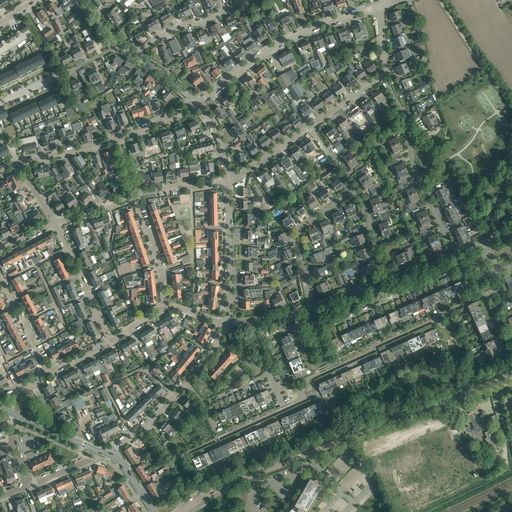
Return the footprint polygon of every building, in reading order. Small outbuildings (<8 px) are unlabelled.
[(65,9),(69,6),(70,7),(74,4),(71,0),(59,0),(61,2),(63,4),(59,6),(63,14),(67,11),(65,9)] [(123,0),(125,2),(125,3),(128,0),(136,0),(140,4),(144,1),(149,9),(151,8),(152,7),(150,5),(146,0),(123,0)] [(158,20),(159,22),(161,21),(165,27),(168,25),(167,24),(169,23),(169,22),(174,19),(169,12),(171,11),(165,0),(157,5),(159,8),(163,5),(167,12),(166,13),(167,15),(158,20)] [(299,0),(292,0),(298,14),(304,11),(300,4),(301,3),(299,0)] [(323,0),(324,2),(322,2),(323,5),(324,6),(325,11),(333,8),(331,4),(331,3),(329,0),(323,0)] [(184,7),(181,8),(185,16),(191,13),(189,9),(192,7),(190,4),(189,3),(188,1),(183,4),(184,7)] [(203,6),(205,10),(208,14),(214,11),(212,8),(216,6),(215,3),(214,4),(212,1),(205,5),(203,6)] [(60,12),(56,6),(53,2),(47,6),(52,13),(55,11),(57,14),(60,12)] [(123,11),(127,8),(122,2),(118,5),(123,11)] [(320,12),(319,8),(318,7),(316,2),(309,5),(313,15),(320,12)] [(275,4),(271,6),(276,15),(279,13),(275,4)] [(172,5),(169,7),(171,11),(174,17),(177,15),(179,20),(185,16),(181,8),(180,6),(176,8),(174,9),(172,5)] [(49,19),(45,14),(42,10),(37,14),(43,23),(49,19)] [(112,11),(106,15),(110,20),(109,21),(113,25),(115,22),(119,19),(120,19),(112,10),(112,11)] [(390,15),(393,22),(403,18),(400,11),(390,15)] [(289,13),(279,18),(283,26),(287,24),(289,23),(293,21),(289,13)] [(226,20),(228,24),(230,28),(235,25),(236,28),(242,25),(239,19),(236,21),(233,16),(226,20)] [(158,20),(157,20),(155,17),(152,18),(154,21),(145,26),(149,33),(156,29),(157,30),(158,29),(156,24),(159,22),(158,20)] [(278,28),(275,24),(273,19),(269,21),(267,18),(262,21),(266,29),(269,27),(271,31),(275,29),(275,30),(278,28)] [(57,31),(58,33),(62,31),(56,20),(52,23),(57,31)] [(248,23),(248,24),(246,20),(242,23),(249,33),(253,31),(248,23)] [(363,26),(362,23),(356,25),(356,26),(352,27),(354,34),(357,41),(362,39),(361,37),(368,35),(365,26),(363,26)] [(402,23),(397,25),(392,27),(395,35),(402,32),(401,28),(403,27),(402,23)] [(24,24),(19,28),(20,29),(18,31),(24,40),(32,35),(24,24)] [(133,33),(131,29),(126,31),(131,39),(134,37),(136,41),(146,36),(142,28),(143,28),(140,24),(137,26),(136,26),(136,27),(136,28),(138,30),(133,33)] [(210,28),(213,32),(215,36),(220,33),(221,36),(227,33),(224,28),(221,30),(218,24),(210,28)] [(259,24),(256,26),(259,29),(254,32),(260,43),(267,38),(259,24)] [(50,28),(42,33),(49,42),(52,47),(62,40),(59,36),(59,35),(56,37),(54,35),(50,28)] [(88,28),(82,32),(84,37),(88,35),(88,36),(92,34),(88,28)] [(339,34),(338,35),(339,38),(340,38),(341,41),(352,38),(350,31),(347,31),(346,28),(344,29),(344,28),(342,29),(342,30),(338,31),(339,34)] [(199,38),(197,39),(199,43),(208,38),(210,41),(213,39),(210,33),(207,35),(204,29),(196,33),(199,38)] [(16,33),(14,31),(9,34),(17,45),(24,40),(18,31),(16,33)] [(328,34),(325,35),(328,45),(335,43),(335,44),(337,51),(340,50),(336,40),(335,41),(334,39),(332,33),(331,33),(331,32),(327,33),(328,34)] [(182,40),(186,47),(187,47),(188,50),(196,46),(197,48),(200,46),(199,43),(197,39),(196,37),(193,39),(190,33),(183,37),(184,39),(182,40)] [(5,39),(2,40),(9,51),(17,45),(9,34),(4,38),(5,39)] [(324,43),(323,41),(321,36),(313,40),(317,50),(325,47),(323,43),(324,43)] [(395,39),(396,42),(394,42),(396,48),(406,45),(405,40),(406,40),(404,36),(395,39)] [(84,45),(88,52),(89,53),(91,51),(92,50),(91,50),(95,48),(89,37),(85,39),(87,43),(84,45)] [(246,40),(243,43),(249,51),(256,47),(252,42),(253,41),(251,37),(249,38),(246,40)] [(176,52),(177,53),(181,51),(175,39),(167,43),(172,54),(176,52)] [(234,55),(235,56),(238,60),(241,58),(245,56),(244,55),(240,50),(238,52),(237,50),(238,49),(234,44),(232,45),(230,42),(231,41),(230,39),(228,41),(225,43),(234,54),(234,55)] [(9,51),(2,40),(0,42),(0,41),(0,52),(2,55),(9,50),(9,51)] [(301,45),(303,49),(304,51),(308,49),(310,53),(313,51),(311,48),(308,41),(301,45)] [(82,55),(80,51),(76,44),(73,46),(75,50),(71,52),(75,59),(76,59),(76,60),(79,58),(79,57),(82,55)] [(165,46),(160,48),(161,48),(164,53),(162,54),(161,54),(166,63),(165,64),(166,64),(170,62),(172,61),(174,60),(171,53),(169,54),(167,50),(165,46)] [(222,62),(227,68),(228,69),(230,67),(230,66),(234,63),(229,57),(230,56),(227,53),(229,51),(225,46),(222,48),(224,50),(221,53),(226,59),(222,62)] [(399,52),(394,54),(395,57),(398,56),(400,61),(400,62),(400,61),(401,63),(403,62),(407,61),(408,60),(407,59),(408,59),(411,57),(408,49),(405,50),(399,52)] [(293,57),(290,50),(278,56),(280,59),(279,60),(280,60),(282,63),(285,67),(291,64),(289,59),(293,57)] [(318,60),(320,66),(321,66),(324,64),(319,51),(315,52),(318,60)] [(186,64),(188,68),(202,61),(197,52),(184,59),(185,61),(184,62),(186,65),(186,64)] [(60,67),(71,61),(73,60),(70,55),(68,56),(67,54),(60,58),(59,57),(56,59),(60,67)] [(35,57),(40,67),(45,64),(40,55),(35,57)] [(123,60),(116,56),(113,61),(111,65),(110,66),(107,68),(112,77),(116,73),(113,68),(116,63),(121,66),(124,62),(123,61),(123,60)] [(30,60),(34,69),(40,67),(35,57),(30,60)] [(34,69),(30,60),(25,62),(29,72),(34,69)] [(314,70),(320,66),(318,60),(311,63),(314,70)] [(363,64),(366,69),(369,73),(376,68),(371,61),(368,63),(367,61),(363,64)] [(404,65),(395,68),(396,71),(398,71),(400,76),(411,71),(407,61),(403,62),(404,65)] [(20,65),(24,74),(29,72),(25,62),(20,65)] [(121,66),(116,75),(120,77),(122,73),(124,74),(127,70),(130,72),(133,67),(126,63),(123,67),(121,66)] [(366,75),(363,71),(358,64),(355,67),(359,72),(356,74),(359,80),(366,75)] [(19,77),(24,74),(20,65),(14,67),(19,77)] [(208,65),(203,69),(206,73),(211,69),(208,65)] [(212,73),(216,79),(222,74),(220,72),(222,70),(219,67),(217,69),(214,66),(212,68),(214,71),(212,73)] [(267,71),(266,70),(263,66),(259,68),(256,69),(257,70),(257,71),(260,75),(263,73),(267,79),(269,78),(270,79),(273,77),(271,74),(269,75),(266,71),(267,71)] [(198,67),(192,69),(194,73),(196,72),(196,73),(199,76),(202,74),(200,70),(199,69),(198,67)] [(14,69),(8,72),(13,81),(18,78),(14,69)] [(134,75),(132,78),(134,79),(132,82),(138,85),(141,84),(138,82),(140,78),(141,79),(141,78),(144,74),(137,69),(136,71),(135,71),(133,74),(134,75)] [(283,89),(299,80),(292,69),(277,78),(283,89)] [(94,70),(86,74),(89,79),(89,80),(91,83),(92,83),(98,93),(105,89),(94,70)] [(13,81),(8,72),(3,74),(7,84),(13,81)] [(352,78),(354,77),(350,72),(348,73),(349,75),(343,79),(349,88),(356,83),(352,78)] [(196,73),(190,78),(192,81),(196,86),(203,80),(199,76),(196,73)] [(119,79),(115,75),(114,75),(113,77),(110,80),(115,84),(119,79)] [(143,85),(141,88),(146,90),(147,89),(147,88),(148,88),(149,89),(149,88),(151,85),(152,86),(152,85),(155,81),(155,80),(155,79),(153,77),(152,79),(148,77),(148,76),(143,85)] [(251,77),(251,78),(249,76),(243,81),(250,90),(257,85),(251,77)] [(410,88),(408,82),(410,81),(409,78),(397,83),(399,86),(401,91),(401,92),(410,88)] [(77,79),(70,83),(73,87),(74,89),(77,87),(80,92),(83,90),(81,87),(80,84),(77,79)] [(262,79),(258,81),(265,89),(268,87),(262,79)] [(318,85),(317,86),(313,81),(311,83),(318,93),(321,91),(318,85)] [(345,91),(342,87),(340,83),(333,88),(338,96),(345,91)] [(287,87),(283,91),(286,94),(290,91),(296,101),(297,101),(303,97),(303,96),(301,94),(296,86),(294,84),(288,88),(287,87)] [(246,95),(243,91),(240,87),(233,92),(237,97),(241,94),(243,97),(246,95)] [(161,98),(164,100),(167,104),(170,101),(169,99),(172,96),(163,88),(160,92),(163,95),(161,98)] [(92,98),(87,89),(84,91),(89,100),(92,98)] [(334,98),(332,94),(329,91),(322,95),(328,103),(334,98)] [(378,104),(382,101),(384,104),(387,102),(380,91),(373,96),(378,104)] [(413,92),(404,96),(406,99),(407,101),(408,100),(410,103),(417,100),(419,99),(416,94),(415,91),(413,92)] [(265,101),(270,97),(267,92),(262,96),(265,101)] [(63,102),(59,93),(53,96),(58,105),(63,102)] [(146,96),(148,102),(150,109),(153,108),(155,111),(161,108),(159,104),(158,101),(158,102),(156,98),(153,99),(152,100),(150,95),(149,93),(146,96)] [(53,96),(48,98),(52,107),(58,105),(53,96)] [(226,106),(226,105),(228,108),(234,104),(232,101),(228,96),(222,100),(226,106)] [(264,102),(259,96),(253,100),(258,106),(263,103),(264,102)] [(430,96),(421,100),(422,103),(412,107),(415,116),(425,112),(422,107),(425,105),(424,103),(425,102),(432,99),(430,96)] [(135,97),(123,103),(126,109),(134,105),(133,103),(137,100),(135,97)] [(271,97),(267,100),(277,113),(281,110),(271,97)] [(48,98),(43,100),(47,110),(52,107),(48,98)] [(324,105),(319,98),(315,101),(316,103),(313,105),(317,110),(318,111),(321,109),(320,108),(324,105)] [(370,102),(368,99),(361,104),(366,111),(367,111),(367,112),(375,106),(371,101),(370,102)] [(47,110),(43,100),(38,103),(42,112),(47,110)] [(35,114),(40,112),(36,102),(30,105),(35,114)] [(302,107),(299,109),(301,112),(303,114),(306,118),(309,116),(308,115),(312,112),(309,108),(307,105),(305,102),(301,105),(302,107)] [(111,110),(110,109),(109,104),(102,107),(104,113),(111,110)] [(30,105),(25,107),(29,116),(35,114),(30,105)] [(139,115),(140,117),(144,115),(145,116),(150,114),(147,106),(142,108),(131,112),(133,118),(139,115)] [(20,110),(24,119),(29,116),(25,107),(20,110)] [(221,109),(219,107),(214,111),(219,117),(220,116),(223,120),(229,115),(223,108),(221,109)] [(0,109),(0,114),(2,119),(8,117),(4,108),(0,109)] [(368,120),(365,116),(364,115),(363,113),(361,114),(357,109),(351,114),(356,121),(359,119),(363,124),(368,120)] [(19,121),(24,119),(20,110),(15,112),(19,121)] [(11,119),(13,122),(14,124),(19,121),(15,112),(9,115),(11,119)] [(291,120),(295,126),(299,123),(299,124),(302,122),(301,121),(302,121),(298,116),(295,113),(289,117),(291,120)] [(368,113),(364,115),(365,116),(368,120),(370,123),(373,120),(368,113)] [(127,124),(126,119),(124,114),(116,116),(120,126),(124,125),(124,126),(127,125),(127,124)] [(246,114),(239,119),(241,122),(248,118),(246,114)] [(433,114),(422,118),(425,125),(427,124),(430,131),(437,128),(439,127),(436,120),(433,114)] [(115,123),(114,124),(111,116),(108,118),(109,121),(106,122),(108,130),(111,129),(112,131),(117,129),(115,123)] [(350,126),(347,122),(345,118),(338,123),(343,130),(350,126)] [(279,124),(285,133),(292,128),(286,119),(279,124)] [(188,125),(190,129),(192,132),(196,131),(197,134),(201,132),(196,121),(188,125)] [(270,125),(267,121),(261,125),(265,131),(268,129),(267,127),(270,125)] [(74,132),(75,132),(82,129),(80,122),(72,125),(74,132)] [(356,122),(353,125),(361,136),(364,134),(356,122)] [(230,130),(236,139),(239,136),(241,139),(247,135),(245,132),(246,131),(242,125),(241,126),(239,123),(230,130)] [(63,125),(64,129),(68,140),(75,137),(71,126),(69,127),(68,124),(63,125)] [(81,135),(84,143),(91,140),(93,139),(90,133),(96,131),(93,125),(86,128),(88,133),(81,135)] [(181,126),(174,129),(176,134),(177,136),(179,139),(186,136),(183,130),(181,126)] [(329,137),(333,134),(336,139),(340,137),(336,131),(335,132),(332,127),(325,132),(329,137)] [(62,142),(68,140),(64,129),(58,131),(62,142)] [(281,135),(278,131),(277,129),(273,131),(273,130),(269,133),(274,140),(281,135)] [(341,133),(347,143),(349,145),(354,141),(352,139),(350,141),(346,136),(347,136),(344,131),(341,133)] [(168,132),(160,134),(162,141),(164,145),(166,144),(172,142),(171,141),(174,141),(171,132),(168,133),(168,132)] [(54,133),(48,135),(51,145),(58,143),(55,136),(54,133)] [(261,137),(258,139),(261,142),(260,142),(264,148),(264,147),(265,148),(268,146),(267,145),(270,143),(267,138),(266,138),(264,134),(261,137)] [(44,147),(51,145),(48,135),(41,137),(42,141),(44,147)] [(39,146),(35,136),(27,138),(30,151),(36,149),(36,147),(39,146)] [(390,144),(392,148),(400,144),(397,137),(393,140),(391,137),(384,140),(386,143),(388,142),(389,144),(390,144)] [(24,152),(30,151),(27,138),(18,140),(21,151),(24,150),(24,152)] [(154,138),(147,140),(149,145),(150,147),(153,146),(154,149),(157,148),(158,148),(161,147),(160,144),(156,145),(155,143),(154,138)] [(301,144),(307,153),(312,150),(315,148),(309,139),(301,144)] [(211,141),(206,142),(189,146),(192,155),(207,151),(208,154),(213,153),(211,141)] [(247,148),(252,156),(253,156),(253,157),(257,154),(257,153),(259,151),(254,143),(247,148)] [(142,156),(140,151),(139,151),(136,144),(130,146),(131,149),(128,151),(131,158),(139,156),(139,157),(142,156)] [(403,150),(400,144),(392,148),(393,151),(392,152),(393,154),(391,155),(394,161),(396,160),(401,158),(398,152),(403,150)] [(9,154),(5,145),(0,147),(0,149),(4,157),(9,154)] [(343,158),(347,164),(355,158),(352,155),(353,154),(352,152),(354,151),(352,148),(349,145),(342,150),(344,154),(345,153),(347,155),(343,158)] [(298,147),(291,152),(297,161),(302,158),(306,164),(310,161),(306,155),(305,154),(303,155),(298,147)] [(111,160),(109,152),(108,152),(108,151),(105,152),(105,153),(103,154),(104,158),(102,158),(103,162),(105,161),(106,165),(114,163),(113,159),(111,160)] [(244,157),(248,156),(248,160),(252,160),(247,152),(237,154),(237,153),(234,153),(235,158),(237,158),(238,162),(241,162),(242,162),(244,161),(244,157)] [(310,161),(312,163),(314,161),(311,157),(310,157),(308,154),(306,155),(310,161)] [(75,156),(70,160),(73,164),(78,170),(83,167),(82,166),(85,164),(86,164),(84,161),(83,160),(80,155),(77,158),(76,158),(75,156)] [(100,163),(100,160),(98,155),(92,157),(93,157),(90,158),(91,162),(94,161),(96,168),(99,167),(98,164),(100,163)] [(293,165),(289,159),(286,155),(280,160),(286,170),(293,165)] [(357,162),(355,158),(347,164),(351,169),(355,166),(357,169),(363,165),(361,162),(359,163),(358,161),(357,162)] [(396,160),(394,161),(389,163),(392,169),(394,168),(397,174),(398,173),(406,169),(403,163),(400,165),(399,162),(397,162),(396,160)] [(197,162),(189,163),(189,168),(190,172),(197,171),(197,175),(201,175),(206,174),(206,173),(213,172),(213,170),(214,170),(214,167),(213,167),(212,165),(212,163),(207,164),(202,165),(197,165),(197,162)] [(270,167),(273,171),(274,172),(277,170),(279,174),(282,171),(276,162),(270,167)] [(61,174),(65,179),(67,178),(74,173),(66,163),(59,168),(63,173),(61,174)] [(328,164),(322,169),(318,171),(321,176),(325,173),(324,172),(330,168),(328,164)] [(47,165),(34,168),(35,175),(36,178),(40,177),(40,174),(48,172),(47,165)] [(165,172),(166,175),(166,180),(174,179),(173,172),(177,171),(176,165),(172,165),(169,166),(170,171),(165,172)] [(179,170),(179,173),(180,178),(188,177),(187,169),(186,165),(182,166),(183,170),(179,170)] [(54,177),(58,174),(54,168),(50,171),(54,177)] [(162,180),(160,169),(157,170),(157,173),(153,174),(154,182),(162,180)] [(367,169),(364,171),(360,174),(362,176),(358,179),(362,185),(369,180),(367,177),(368,176),(367,174),(369,172),(367,169)] [(409,176),(406,169),(398,173),(399,177),(398,177),(399,180),(397,181),(399,185),(397,186),(398,188),(406,184),(405,181),(406,181),(405,178),(409,176)] [(273,181),(275,180),(272,177),(271,178),(265,170),(259,174),(265,183),(272,179),(273,181)] [(324,175),(321,177),(324,182),(328,179),(326,178),(330,175),(334,172),(332,170),(329,172),(328,173),(326,174),(324,175)] [(141,178),(142,183),(145,183),(146,184),(149,183),(149,182),(148,175),(145,176),(144,172),(138,173),(139,178),(141,178)] [(3,187),(4,189),(11,186),(15,194),(22,191),(15,174),(7,178),(8,179),(1,183),(0,183),(0,187),(1,188),(3,187)] [(83,182),(77,174),(74,176),(80,184),(83,182)] [(337,177),(334,179),(336,183),(333,186),(337,191),(344,187),(337,177)] [(115,180),(112,182),(114,184),(111,187),(115,193),(122,189),(115,180)] [(372,183),(369,180),(362,185),(366,191),(368,189),(370,191),(372,190),(373,192),(372,193),(381,189),(376,183),(374,184),(373,182),(372,183)] [(97,192),(101,198),(108,193),(104,188),(106,187),(103,182),(98,186),(101,189),(97,192)] [(271,191),(269,189),(270,189),(266,184),(263,186),(266,191),(268,193),(271,191)] [(406,184),(398,188),(400,187),(403,192),(405,191),(406,194),(407,193),(409,197),(417,193),(414,187),(411,188),(410,185),(408,186),(406,184)] [(78,189),(84,195),(81,198),(85,203),(91,198),(89,195),(92,193),(85,185),(78,189)] [(324,186),(316,192),(319,196),(320,195),(324,201),(330,196),(326,190),(324,186)] [(247,188),(240,188),(240,197),(245,196),(251,196),(251,189),(247,189),(247,188)] [(262,195),(257,188),(253,190),(258,197),(262,195)] [(436,192),(439,199),(450,194),(447,188),(441,190),(436,192)] [(370,201),(372,207),(381,204),(380,200),(381,200),(380,197),(382,197),(381,193),(382,193),(381,189),(372,193),(374,199),(370,201)] [(420,199),(417,193),(409,197),(406,198),(408,202),(409,201),(410,203),(407,205),(410,211),(418,207),(417,204),(418,203),(417,201),(420,199)] [(65,201),(69,208),(76,203),(69,194),(66,196),(68,198),(65,201)] [(453,201),(450,194),(439,199),(442,206),(450,203),(450,202),(453,201)] [(26,209),(22,203),(23,202),(24,199),(22,196),(19,195),(16,197),(16,200),(17,203),(16,203),(21,212),(26,209)] [(318,205),(311,195),(305,200),(307,203),(311,209),(318,205)] [(60,201),(58,198),(57,196),(53,199),(57,204),(53,206),(57,211),(64,207),(60,201)] [(150,213),(157,211),(154,204),(156,203),(155,199),(148,200),(149,205),(148,205),(150,213)] [(247,201),(240,201),(241,209),(247,209),(254,209),(253,204),(249,204),(249,206),(247,206),(247,201)] [(345,205),(345,206),(344,206),(349,218),(356,215),(355,211),(356,211),(355,208),(354,208),(352,203),(348,205),(347,204),(345,205)] [(383,203),(381,204),(372,207),(374,214),(377,213),(379,216),(379,215),(381,215),(382,217),(388,215),(387,212),(386,209),(384,210),(383,208),(385,207),(383,203)] [(300,217),(307,212),(301,204),(295,209),(300,217)] [(418,217),(420,220),(428,217),(425,210),(422,212),(421,209),(420,210),(419,210),(418,207),(412,210),(413,212),(412,213),(414,216),(416,215),(417,217),(418,217)] [(458,213),(455,207),(452,209),(445,212),(448,218),(458,213)] [(32,213),(30,209),(23,213),(26,219),(29,217),(32,222),(33,222),(34,223),(36,221),(37,220),(41,218),(37,210),(32,213)] [(127,221),(133,219),(131,211),(124,214),(127,221)] [(159,218),(157,211),(150,213),(153,221),(159,218)] [(340,212),(332,215),(336,223),(340,221),(341,224),(345,222),(340,212)] [(12,222),(8,224),(12,233),(19,229),(17,226),(19,226),(12,213),(8,215),(12,222)] [(284,216),(278,220),(282,226),(284,224),(286,227),(293,222),(287,213),(284,216)] [(461,220),(458,213),(448,218),(451,224),(458,221),(461,220)] [(255,214),(251,214),(245,214),(245,225),(252,225),(252,221),(255,221),(255,220),(255,215),(255,214)] [(379,225),(381,231),(390,228),(388,225),(389,224),(388,222),(390,221),(389,218),(388,215),(382,217),(383,220),(382,220),(383,223),(379,225)] [(104,229),(104,231),(108,230),(106,224),(110,222),(108,216),(100,219),(104,229)] [(431,223),(428,217),(420,220),(421,224),(420,224),(421,227),(419,228),(422,234),(429,231),(427,228),(428,228),(426,225),(431,223)] [(159,218),(153,221),(155,228),(162,226),(159,218)] [(104,229),(100,219),(93,221),(95,227),(99,226),(101,232),(104,231),(104,229)] [(129,229),(136,226),(133,219),(127,221),(129,229)] [(328,220),(320,224),(324,233),(323,234),(322,233),(324,237),(334,232),(328,220)] [(0,228),(0,237),(1,239),(9,235),(6,228),(8,227),(6,221),(1,224),(2,226),(1,227),(2,228),(0,228)] [(75,239),(83,237),(80,227),(80,225),(74,227),(75,229),(72,230),(73,232),(74,236),(73,236),(74,239),(75,239)] [(132,236),(139,234),(136,226),(129,229),(132,236)] [(164,233),(162,226),(155,228),(158,235),(164,233)] [(457,237),(467,233),(464,226),(454,231),(457,237)] [(319,236),(316,228),(308,231),(313,243),(320,240),(321,241),(321,242),(323,248),(327,246),(322,235),(319,236)] [(391,232),(390,228),(381,231),(383,238),(388,236),(390,242),(397,240),(395,234),(393,234),(392,231),(391,232)] [(278,230),(275,231),(280,241),(277,243),(279,246),(288,241),(283,231),(279,233),(278,230)] [(245,231),(245,239),(252,239),(252,235),(256,235),(256,231),(245,231)] [(94,233),(91,235),(93,239),(92,240),(94,244),(99,241),(96,235),(95,235),(94,233)] [(164,233),(158,235),(161,243),(167,241),(164,233)] [(429,240),(431,244),(439,240),(436,234),(433,235),(433,234),(431,235),(430,233),(423,236),(425,240),(427,239),(428,241),(429,240)] [(470,236),(469,236),(467,233),(457,237),(460,244),(471,239),(470,236)] [(135,244),(141,241),(139,234),(132,236),(135,244)] [(49,236),(43,239),(46,245),(49,251),(51,255),(54,254),(52,250),(49,244),(53,242),(52,241),(57,239),(55,235),(50,238),(49,236)] [(355,242),(356,246),(365,243),(362,235),(351,239),(352,243),(355,242)] [(78,247),(80,250),(84,248),(88,246),(85,236),(84,237),(83,237),(75,239),(77,247),(78,247)] [(46,245),(43,239),(43,238),(40,240),(40,241),(37,243),(40,248),(46,245)] [(442,246),(439,240),(431,244),(432,247),(431,248),(432,251),(430,252),(432,255),(435,253),(436,256),(441,254),(440,251),(442,250),(440,247),(442,246)] [(137,251),(144,249),(141,241),(135,244),(136,247),(133,248),(135,252),(137,251)] [(170,248),(167,241),(161,243),(163,250),(170,248)] [(31,246),(34,252),(37,257),(39,261),(42,260),(39,255),(39,254),(37,250),(40,248),(37,243),(31,246)] [(31,246),(25,249),(28,255),(34,252),(31,246)] [(405,250),(401,251),(402,254),(405,263),(412,260),(411,257),(410,256),(413,254),(415,254),(415,252),(413,246),(407,248),(405,249),(405,250)] [(172,255),(170,248),(163,250),(166,257),(172,255)] [(246,257),(252,257),(257,257),(257,251),(260,251),(260,248),(252,248),(246,248),(246,257)] [(282,257),(284,261),(292,257),(288,250),(286,251),(284,248),(269,255),(269,260),(278,255),(279,258),(282,257)] [(22,258),(25,264),(27,268),(30,267),(28,262),(25,257),(28,255),(25,249),(19,252),(22,258)] [(140,258),(146,256),(144,249),(137,251),(140,258)] [(361,255),(362,260),(370,257),(367,249),(356,253),(358,256),(361,255)] [(82,261),(90,257),(88,253),(85,254),(84,251),(79,254),(82,261)] [(323,254),(325,253),(324,251),(310,257),(311,259),(312,259),(314,264),(313,264),(321,261),(322,261),(325,260),(325,259),(326,258),(326,257),(325,255),(323,256),(323,255),(323,254)] [(19,252),(13,255),(16,261),(22,258),(19,252)] [(395,253),(392,254),(394,261),(395,263),(398,262),(399,265),(405,263),(402,254),(398,255),(398,254),(395,255),(395,253)] [(7,258),(10,264),(13,270),(15,274),(18,273),(15,268),(13,263),(16,261),(13,255),(13,254),(10,256),(10,257),(7,258)] [(176,258),(175,254),(172,255),(166,257),(168,265),(181,261),(183,264),(190,262),(188,255),(180,258),(180,257),(176,258)] [(146,256),(140,258),(143,266),(149,264),(146,256)] [(94,264),(90,257),(82,261),(85,268),(89,266),(91,269),(97,266),(102,263),(101,261),(94,264)] [(5,267),(10,264),(7,258),(1,261),(1,262),(0,263),(0,266),(2,271),(5,269),(6,269),(5,267)] [(54,261),(57,267),(63,265),(60,258),(54,261)] [(260,264),(253,264),(253,263),(246,263),(246,271),(253,271),(256,271),(256,267),(260,267),(260,264)] [(363,269),(363,271),(365,276),(366,275),(367,276),(376,273),(376,272),(377,272),(375,268),(374,268),(373,263),(363,267),(364,268),(363,269)] [(209,272),(211,272),(218,272),(218,264),(211,264),(208,264),(208,270),(205,270),(205,274),(209,274),(209,272)] [(57,267),(59,274),(66,271),(63,265),(57,267)] [(272,275),(279,271),(281,275),(284,273),(285,277),(295,273),(292,265),(285,268),(284,267),(278,269),(278,268),(270,272),(272,275)] [(316,279),(326,275),(324,271),(327,270),(326,267),(314,272),(316,279)] [(144,280),(147,280),(154,279),(153,271),(150,271),(149,268),(143,270),(144,280)] [(68,277),(66,271),(59,274),(62,280),(68,277)] [(88,274),(91,281),(97,278),(93,271),(88,274)] [(341,278),(340,274),(337,275),(336,275),(337,279),(340,286),(344,284),(341,278)] [(17,277),(11,280),(14,287),(20,284),(24,282),(21,275),(17,277)] [(450,276),(455,285),(456,289),(455,290),(457,294),(464,291),(460,282),(458,284),(454,275),(450,276)] [(242,281),(241,281),(242,284),(243,284),(243,285),(254,284),(254,276),(249,276),(247,276),(242,277),(242,281)] [(455,295),(457,294),(455,290),(456,289),(455,285),(452,286),(448,277),(445,278),(446,281),(451,292),(449,292),(453,299),(456,298),(455,295)] [(100,285),(97,278),(91,281),(95,288),(100,285)] [(443,279),(440,281),(446,294),(444,295),(446,299),(447,302),(453,299),(449,292),(451,292),(446,281),(444,282),(443,279)] [(182,280),(182,282),(179,282),(172,283),(173,291),(180,290),(183,290),(182,284),(186,284),(186,280),(182,280)] [(441,302),(446,299),(444,295),(446,294),(440,281),(437,282),(438,284),(437,285),(438,287),(436,288),(438,292),(440,296),(438,297),(441,302)] [(320,294),(328,291),(331,290),(327,282),(317,287),(319,291),(319,292),(320,294)] [(66,294),(69,292),(74,290),(71,283),(65,285),(67,288),(64,290),(66,294)] [(20,284),(14,287),(18,293),(23,290),(20,284)] [(435,304),(441,302),(438,297),(440,296),(438,292),(436,293),(432,284),(429,286),(433,295),(435,299),(433,300),(435,304)] [(208,293),(211,294),(217,295),(219,287),(212,286),(211,288),(209,288),(208,293)] [(55,299),(60,297),(55,287),(51,289),(55,299)] [(256,288),(256,287),(251,287),(251,290),(243,290),(243,292),(241,292),(241,297),(243,297),(250,297),(250,293),(262,292),(262,288),(256,288)] [(436,306),(435,304),(433,300),(435,299),(433,295),(430,296),(426,287),(423,288),(427,297),(429,301),(427,302),(429,306),(432,305),(433,307),(436,306)] [(288,288),(284,290),(288,298),(291,297),(293,303),(300,299),(297,291),(292,294),(290,288),(288,288)] [(74,290),(69,292),(72,299),(78,297),(74,290)] [(103,291),(97,293),(100,300),(106,298),(109,296),(106,291),(103,292),(103,291)] [(419,312),(424,309),(422,305),(424,304),(422,300),(419,301),(415,292),(412,293),(416,302),(418,306),(417,307),(419,312)] [(211,294),(208,293),(207,293),(207,295),(207,298),(210,298),(209,301),(216,302),(217,295),(211,294)] [(24,304),(30,301),(27,294),(21,297),(24,304)] [(285,305),(280,294),(277,296),(279,299),(273,301),(277,309),(285,305)] [(407,296),(411,305),(413,309),(411,309),(413,314),(419,312),(417,307),(418,306),(416,302),(414,303),(410,294),(407,296)] [(429,301),(427,297),(425,298),(423,294),(420,295),(422,300),(424,304),(422,305),(424,309),(427,308),(428,310),(430,309),(429,306),(427,302),(429,301)] [(106,298),(100,300),(104,308),(109,305),(112,304),(109,296),(106,298)] [(60,309),(63,307),(64,307),(60,297),(55,299),(60,309)] [(404,297),(401,298),(405,307),(407,311),(406,312),(408,316),(413,314),(411,309),(413,309),(411,305),(408,306),(404,297)] [(400,309),(400,310),(402,314),(400,314),(402,319),(408,316),(406,312),(407,311),(405,307),(403,308),(399,299),(396,301),(400,309)] [(480,300),(465,307),(468,312),(470,311),(479,308),(478,305),(482,303),(480,300)] [(24,304),(28,310),(33,307),(30,301),(24,304)] [(78,312),(84,309),(80,302),(75,305),(76,308),(73,309),(75,314),(78,312)] [(403,321),(402,319),(400,314),(402,314),(400,310),(397,311),(393,302),(390,303),(394,312),(396,316),(395,317),(397,321),(400,320),(401,322),(403,321)] [(391,324),(397,321),(395,317),(396,316),(394,312),(392,313),(388,304),(383,306),(391,324)] [(484,309),(483,306),(479,308),(470,311),(472,317),(483,312),(482,310),(484,309)] [(37,313),(33,307),(28,310),(31,316),(37,313)] [(389,325),(385,316),(383,317),(379,308),(376,310),(380,319),(384,327),(389,325)] [(87,316),(84,309),(78,312),(81,319),(87,316)] [(110,320),(115,317),(112,310),(106,313),(110,320)] [(370,312),(374,321),(378,330),(379,332),(385,329),(384,327),(380,319),(377,320),(373,311),(370,312)] [(483,312),(472,317),(475,322),(484,319),(483,316),(487,314),(485,311),(483,312)] [(0,323),(1,323),(10,319),(7,312),(5,313),(4,312),(0,314),(1,315),(2,318),(0,319),(0,323)] [(365,315),(369,324),(373,332),(378,330),(374,321),(372,322),(368,313),(365,315)] [(171,315),(164,320),(167,325),(171,330),(179,324),(175,317),(172,318),(171,315)] [(110,320),(113,327),(116,326),(117,329),(123,326),(118,316),(110,320)] [(359,317),(363,326),(367,335),(368,337),(374,335),(373,332),(369,324),(366,325),(362,316),(359,317)] [(486,321),(489,320),(488,317),(484,319),(475,322),(477,328),(487,323),(486,321)] [(40,318),(34,321),(37,327),(43,324),(46,323),(47,322),(46,319),(41,321),(40,318)] [(367,335),(363,326),(361,327),(357,318),(354,320),(358,329),(362,337),(367,335)] [(7,328),(13,325),(10,319),(1,323),(4,329),(7,328)] [(164,320),(157,324),(161,329),(167,325),(164,320)] [(86,324),(89,331),(95,328),(91,321),(86,324)] [(348,322),(352,331),(356,340),(362,337),(358,329),(355,330),(351,321),(348,322)] [(487,327),(492,325),(490,322),(487,323),(477,328),(480,333),(489,329),(487,327)] [(43,324),(37,327),(40,333),(49,329),(47,325),(46,323),(43,324)] [(204,327),(201,334),(207,337),(211,330),(207,328),(208,325),(204,323),(203,326),(204,327)] [(347,334),(351,342),(356,340),(352,331),(350,332),(346,323),(343,324),(347,334)] [(7,328),(10,334),(16,331),(13,325),(7,328)] [(348,344),(351,342),(347,334),(344,335),(340,326),(337,327),(341,336),(345,345),(346,347),(349,346),(348,344)] [(431,326),(428,327),(430,332),(433,340),(435,342),(440,340),(435,329),(433,330),(431,326)] [(152,327),(146,331),(149,337),(150,339),(156,335),(155,333),(156,333),(152,327)] [(98,335),(95,328),(89,331),(93,338),(98,335)] [(335,328),(332,329),(336,338),(331,341),(331,340),(330,341),(334,350),(345,345),(341,336),(339,337),(335,328)] [(428,342),(433,340),(430,332),(427,333),(425,328),(422,330),(423,331),(428,342)] [(493,328),(489,329),(480,333),(482,339),(491,335),(490,332),(494,331),(493,328)] [(49,329),(40,333),(43,339),(51,335),(49,333),(51,332),(49,329)] [(72,332),(71,330),(63,334),(65,338),(67,337),(68,338),(73,335),(72,332)] [(16,331),(10,334),(13,340),(19,337),(16,331)] [(146,331),(139,336),(145,345),(151,340),(150,339),(149,337),(146,331)] [(420,331),(417,332),(419,337),(424,348),(424,349),(430,346),(428,342),(423,331),(420,332),(420,331)] [(282,340),(285,345),(296,340),(293,335),(292,335),(291,332),(278,338),(279,341),(282,340)] [(285,352),(287,351),(295,347),(294,344),(300,342),(296,333),(293,335),(296,340),(285,345),(282,346),(285,352)] [(411,335),(413,339),(418,350),(424,348),(419,337),(416,338),(414,333),(411,335)] [(481,342),(482,345),(485,344),(493,340),(492,338),(497,336),(495,333),(491,335),(482,339),(483,341),(481,342)] [(207,337),(201,334),(197,341),(203,344),(207,337)] [(409,336),(406,337),(408,341),(412,350),(415,349),(416,352),(418,350),(413,339),(411,340),(409,336)] [(13,348),(17,346),(23,343),(19,337),(13,340),(10,342),(13,348)] [(406,353),(412,350),(408,341),(405,343),(403,338),(400,340),(402,344),(406,353)] [(493,340),(485,344),(487,350),(496,346),(495,343),(499,342),(498,338),(493,340)] [(134,339),(127,343),(131,349),(137,344),(134,339)] [(159,343),(161,346),(157,349),(160,353),(168,347),(163,340),(159,343)] [(68,344),(67,341),(64,342),(65,344),(61,346),(65,353),(71,350),(68,344)] [(68,344),(71,350),(77,347),(74,341),(68,344)] [(397,346),(401,355),(406,353),(402,344),(400,345),(398,341),(395,342),(397,346)] [(17,346),(13,348),(9,350),(5,352),(7,355),(13,356),(11,352),(18,348),(20,352),(26,349),(23,343),(17,346)] [(124,353),(131,349),(127,343),(121,347),(124,353)] [(391,349),(395,358),(401,355),(397,346),(394,347),(392,343),(389,345),(391,349)] [(54,347),(56,350),(59,356),(65,353),(61,346),(60,344),(54,347)] [(299,345),(295,347),(287,351),(285,352),(287,357),(290,356),(298,352),(296,350),(301,348),(299,345)] [(146,346),(143,348),(146,352),(149,356),(150,359),(153,357),(152,354),(151,354),(146,346)] [(195,346),(189,352),(195,356),(200,350),(195,346)] [(396,360),(395,358),(391,349),(389,350),(387,346),(378,350),(384,363),(390,360),(391,362),(396,360)] [(496,346),(487,350),(485,351),(488,356),(492,355),(494,360),(490,362),(505,355),(501,347),(497,349),(496,346)] [(178,356),(179,354),(175,350),(171,347),(168,350),(170,353),(173,352),(178,356)] [(53,359),(59,356),(56,350),(50,353),(53,359)] [(108,353),(112,362),(113,362),(116,361),(115,358),(118,356),(115,350),(108,353)] [(302,350),(298,352),(290,356),(287,357),(290,363),(292,362),(300,358),(299,355),(303,353),(302,350)] [(214,368),(220,374),(233,360),(236,362),(241,356),(237,353),(235,355),(230,351),(214,368)] [(189,352),(184,358),(189,362),(195,356),(189,352)] [(112,362),(108,353),(101,357),(104,363),(108,361),(109,363),(112,362)] [(372,355),(374,360),(376,364),(374,365),(376,369),(382,367),(380,363),(382,362),(379,357),(377,358),(375,354),(372,355)] [(122,355),(120,357),(122,361),(125,365),(126,367),(128,366),(127,363),(125,359),(122,355)] [(304,356),(300,358),(292,362),(295,367),(303,363),(301,361),(306,359),(304,356)] [(371,371),(376,369),(374,365),(376,364),(374,360),(371,361),(369,357),(366,358),(368,360),(370,367),(369,367),(371,371)] [(178,361),(177,362),(184,369),(189,362),(184,358),(182,361),(180,359),(178,361)] [(17,377),(23,373),(20,367),(18,363),(16,359),(13,360),(18,369),(14,371),(17,377)] [(365,374),(371,371),(369,367),(370,367),(368,360),(365,361),(364,359),(361,360),(363,365),(365,369),(364,370),(365,374)] [(96,360),(89,363),(92,369),(94,373),(100,369),(98,365),(96,360)] [(26,364),(29,370),(35,367),(32,361),(26,364)] [(295,367),(292,368),(294,374),(305,369),(304,366),(308,364),(307,361),(303,363),(295,367)] [(175,364),(172,368),(179,375),(184,369),(177,362),(175,364)] [(360,376),(365,374),(364,370),(365,369),(363,365),(360,366),(359,362),(356,363),(357,367),(359,372),(358,372),(360,376)] [(92,369),(89,363),(82,367),(85,373),(92,369)] [(26,364),(20,367),(23,373),(29,370),(26,364)] [(110,381),(106,374),(101,365),(101,364),(98,365),(100,369),(101,371),(102,372),(103,375),(102,375),(106,383),(110,381)] [(361,379),(360,376),(358,372),(359,372),(357,367),(355,368),(353,364),(351,365),(354,374),(353,375),(354,379),(355,381),(356,381),(361,379)] [(345,368),(346,372),(348,374),(346,375),(349,382),(352,380),(353,382),(355,381),(354,379),(353,375),(354,374),(351,365),(350,365),(352,370),(350,371),(348,366),(345,368)] [(309,367),(305,369),(294,374),(292,375),(294,380),(297,379),(309,374),(308,371),(311,370),(309,367)] [(152,371),(157,376),(160,372),(154,368),(154,369),(153,368),(151,370),(152,371)] [(171,374),(169,376),(174,381),(179,375),(172,368),(169,371),(169,372),(171,374)] [(214,379),(220,374),(214,368),(209,374),(214,379)] [(343,384),(349,382),(346,375),(348,374),(346,372),(344,373),(342,369),(339,370),(341,375),(342,377),(340,377),(343,384)] [(88,386),(87,384),(82,375),(80,376),(76,370),(69,373),(72,379),(74,382),(81,379),(85,387),(88,386)] [(338,387),(343,384),(340,377),(342,377),(341,375),(339,376),(337,371),(334,373),(336,377),(337,379),(335,380),(338,387)] [(72,379),(69,373),(62,377),(65,382),(72,379)] [(339,389),(338,387),(335,380),(337,379),(336,377),(333,378),(331,374),(328,375),(330,379),(331,382),(330,382),(334,391),(339,389)] [(326,376),(323,378),(325,382),(326,384),(324,385),(328,394),(334,391),(330,382),(331,382),(330,379),(328,381),(326,376)] [(155,380),(151,377),(149,379),(153,382),(156,385),(158,383),(155,380)] [(61,391),(65,389),(59,378),(56,380),(61,391)] [(325,382),(322,383),(320,379),(317,380),(320,387),(319,387),(323,396),(328,394),(324,385),(326,384),(325,382)] [(272,401),(267,390),(264,392),(260,382),(257,384),(261,393),(267,404),(272,401)] [(43,389),(43,390),(46,396),(47,396),(52,393),(50,389),(53,387),(50,383),(47,385),(48,386),(43,389)] [(105,402),(111,399),(105,387),(105,388),(103,384),(92,390),(94,393),(99,391),(105,402)] [(153,391),(157,396),(163,390),(159,385),(153,391)] [(113,387),(109,389),(114,397),(118,395),(113,387)] [(244,390),(241,391),(250,411),(256,409),(249,393),(249,394),(251,398),(248,399),(244,390)] [(261,406),(267,404),(261,393),(259,394),(257,390),(254,391),(261,406)] [(153,391),(148,397),(152,401),(157,396),(153,391)] [(239,392),(236,394),(240,403),(245,414),(250,411),(241,391),(245,400),(243,401),(239,392)] [(249,393),(256,409),(261,406),(254,391),(256,395),(254,396),(252,392),(249,393)] [(233,395),(230,396),(234,405),(239,416),(245,414),(240,403),(237,404),(233,395)] [(57,409),(60,408),(64,405),(62,402),(61,403),(60,400),(59,400),(57,396),(49,400),(53,408),(55,406),(57,409)] [(148,397),(142,402),(147,406),(152,401),(148,397)] [(228,397),(225,399),(227,405),(229,408),(234,418),(239,416),(234,405),(232,406),(228,397)] [(188,405),(192,408),(194,405),(191,402),(186,398),(181,404),(186,408),(188,405)] [(322,406),(320,402),(318,403),(316,399),(313,400),(317,409),(316,409),(318,414),(323,411),(321,407),(322,406)] [(137,407),(141,411),(147,406),(142,402),(141,400),(135,405),(137,407)] [(228,421),(234,418),(229,408),(227,405),(225,406),(222,400),(219,401),(223,410),(227,419),(228,421)] [(312,416),(318,414),(316,409),(317,409),(313,400),(315,404),(312,406),(310,401),(308,402),(312,411),(310,412),(312,416)] [(227,419),(223,410),(221,411),(217,402),(214,404),(223,424),(228,421),(227,419)] [(306,419),(312,416),(310,412),(312,411),(308,402),(307,403),(309,407),(307,408),(305,404),(302,405),(304,409),(306,414),(305,415),(306,419)] [(64,405),(60,408),(60,410),(62,413),(68,410),(65,405),(64,405)] [(84,405),(76,408),(80,418),(88,415),(84,405)] [(304,420),(306,419),(305,415),(306,414),(304,409),(301,411),(299,406),(297,407),(301,416),(299,417),(301,421),(302,423),(305,422),(304,420)] [(136,417),(141,411),(137,407),(132,412),(136,417)] [(295,424),(301,421),(299,417),(301,416),(297,407),(296,408),(298,412),(296,413),(294,409),(291,410),(293,414),(295,419),(293,420),(295,424)] [(105,437),(112,434),(110,429),(111,429),(110,425),(108,421),(106,417),(104,414),(103,414),(101,408),(95,411),(98,420),(102,419),(106,427),(101,429),(105,437)] [(184,421),(186,419),(176,409),(171,415),(176,420),(178,417),(184,421)] [(287,416),(287,417),(289,421),(288,422),(291,428),(296,426),(295,424),(293,420),(295,419),(293,414),(290,415),(289,411),(285,413),(287,416)] [(130,422),(136,417),(132,412),(126,418),(130,422)] [(468,426),(463,429),(466,435),(467,434),(469,438),(471,437),(474,442),(475,441),(478,446),(483,443),(481,440),(484,439),(488,447),(489,446),(489,447),(491,446),(491,445),(492,445),(495,451),(498,449),(499,451),(502,449),(500,444),(498,445),(496,441),(498,440),(495,434),(497,433),(495,428),(487,432),(486,429),(489,428),(486,423),(495,419),(497,418),(496,414),(493,416),(486,419),(483,415),(480,416),(477,417),(475,418),(474,416),(472,412),(467,414),(469,417),(466,418),(468,423),(471,422),(474,428),(470,430),(468,426)] [(65,418),(63,414),(58,417),(61,425),(66,422),(67,424),(71,423),(70,421),(71,420),(69,416),(65,418)] [(285,431),(291,428),(288,422),(289,421),(287,417),(287,416),(285,417),(285,416),(284,417),(283,414),(280,415),(283,422),(281,422),(285,431)] [(283,432),(278,420),(278,421),(276,422),(274,418),(271,419),(273,423),(278,434),(283,432)] [(108,421),(110,425),(111,429),(110,429),(112,434),(121,430),(116,421),(114,423),(112,419),(108,421)] [(273,437),(278,434),(273,423),(270,425),(268,420),(266,421),(273,437)] [(266,421),(265,422),(267,426),(265,427),(263,423),(260,424),(262,428),(267,439),(273,437),(266,421)] [(164,423),(160,428),(166,432),(169,435),(172,431),(174,429),(174,428),(171,425),(170,426),(165,422),(164,423)] [(411,438),(408,439),(413,450),(412,450),(414,454),(415,453),(417,457),(416,457),(418,461),(419,460),(420,464),(419,464),(421,468),(422,467),(424,471),(423,471),(424,475),(426,474),(427,478),(426,478),(429,486),(463,470),(459,462),(458,463),(457,459),(458,459),(456,455),(455,456),(453,452),(454,452),(453,448),(451,449),(450,445),(451,445),(449,441),(448,442),(446,438),(448,438),(446,434),(445,434),(440,424),(437,425),(437,424),(433,426),(430,427),(430,426),(426,428),(426,427),(420,430),(420,431),(416,433),(417,434),(414,435),(410,437),(411,438)] [(255,426),(261,439),(262,442),(267,439),(262,428),(259,429),(257,425),(255,426)] [(255,426),(254,427),(256,431),(254,432),(252,428),(249,429),(251,433),(255,442),(261,439),(255,426)] [(106,438),(105,437),(101,429),(100,430),(95,432),(100,441),(106,438)] [(256,444),(255,442),(251,433),(248,434),(246,430),(244,431),(250,444),(251,447),(256,444)] [(244,431),(243,432),(245,436),(243,437),(241,433),(238,434),(240,438),(244,447),(250,444),(244,431)] [(165,445),(169,441),(162,434),(159,437),(163,441),(162,442),(165,445)] [(245,448),(244,447),(240,438),(237,439),(236,435),(232,436),(234,441),(239,450),(245,448)] [(239,450),(234,441),(232,442),(230,438),(227,439),(229,443),(234,454),(240,452),(239,450)] [(456,445),(458,451),(464,449),(460,440),(451,443),(452,447),(456,445)] [(222,441),(219,442),(226,458),(234,454),(229,443),(226,444),(224,446),(222,441)] [(215,449),(220,460),(226,458),(219,442),(219,443),(221,447),(218,448),(216,444),(213,445),(215,449)] [(377,453),(374,455),(394,496),(393,496),(396,502),(413,494),(410,489),(412,488),(410,484),(407,485),(387,444),(381,447),(381,448),(376,451),(377,453)] [(208,448),(210,452),(215,463),(220,460),(215,449),(213,450),(211,446),(208,448)] [(0,472),(2,477),(5,476),(13,473),(14,473),(5,447),(3,448),(0,448),(0,472)] [(124,451),(128,458),(135,453),(133,451),(133,449),(131,447),(124,451)] [(204,454),(209,465),(215,463),(210,452),(207,453),(205,449),(202,450),(204,454)] [(197,453),(199,457),(203,465),(204,468),(209,465),(204,454),(202,455),(200,451),(197,453)] [(139,460),(135,453),(128,458),(133,464),(137,462),(137,461),(139,460)] [(29,464),(33,471),(54,462),(50,454),(32,462),(32,463),(29,464)] [(203,465),(199,457),(196,458),(194,454),(191,455),(198,470),(204,468),(203,465)] [(135,468),(140,475),(144,472),(142,468),(144,467),(142,464),(140,465),(139,466),(135,468)] [(98,466),(95,475),(103,477),(104,474),(106,469),(98,466)] [(106,469),(104,474),(108,476),(107,478),(111,479),(111,477),(112,477),(113,471),(106,469)] [(169,481),(173,478),(168,469),(164,472),(163,472),(169,481)] [(89,470),(81,474),(86,484),(93,482),(91,478),(92,478),(91,476),(89,470)] [(144,472),(140,475),(144,482),(148,479),(149,479),(151,477),(149,474),(147,476),(144,472)] [(13,473),(5,476),(7,483),(16,480),(13,473)] [(81,474),(74,477),(77,482),(78,484),(79,487),(86,484),(81,474)] [(62,482),(66,490),(73,486),(70,479),(62,482)] [(293,508),(289,511),(309,511),(318,497),(319,497),(322,499),(324,496),(320,494),(324,487),(320,485),(320,483),(320,482),(319,481),(318,481),(317,480),(316,480),(315,480),(314,481),(311,479),(295,506),(297,506),(295,508),(294,510),(293,508)] [(155,484),(153,481),(151,483),(146,486),(151,493),(160,486),(158,482),(155,484)] [(66,490),(62,482),(55,485),(58,493),(66,490)] [(122,495),(127,492),(122,485),(115,490),(120,497),(122,495)] [(161,486),(160,486),(151,493),(155,499),(165,493),(161,486)] [(43,490),(47,498),(51,496),(54,495),(53,492),(51,487),(43,490)] [(47,498),(43,490),(36,493),(40,502),(43,501),(43,502),(48,500),(47,498)] [(102,495),(103,496),(101,496),(103,499),(112,494),(109,490),(109,491),(108,490),(105,493),(102,495)] [(127,492),(122,495),(124,499),(122,500),(124,503),(126,502),(127,501),(131,499),(127,492)] [(80,498),(72,502),(74,506),(82,503),(80,498)] [(23,499),(18,500),(22,511),(28,511),(30,511),(28,505),(25,506),(23,499)] [(22,511),(18,500),(13,502),(16,509),(17,511),(15,511),(22,511)] [(128,506),(126,507),(128,510),(128,511),(134,511),(138,510),(134,503),(129,505),(128,506)]
